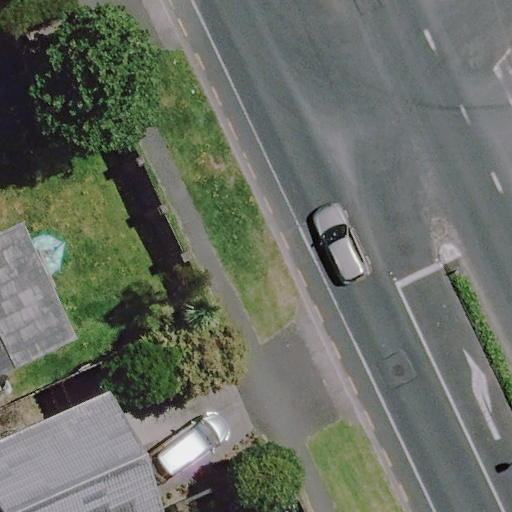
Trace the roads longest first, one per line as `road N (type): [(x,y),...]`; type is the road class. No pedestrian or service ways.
road 1 (secondary): [(511,390),(387,125)]
road 2 (secondary): [(387,125),(324,0)]
road 3 (residential): [(387,125),(511,66)]
